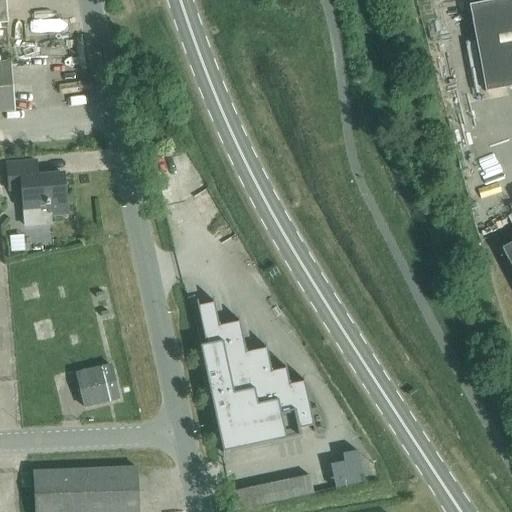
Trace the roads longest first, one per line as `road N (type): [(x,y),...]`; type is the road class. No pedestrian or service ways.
road 1 (primary): [(460,511),(267,209),(178,0)]
road 2 (unclassified): [(181,432),(88,0)]
road 3 (unclassified): [(181,432),(0,442)]
